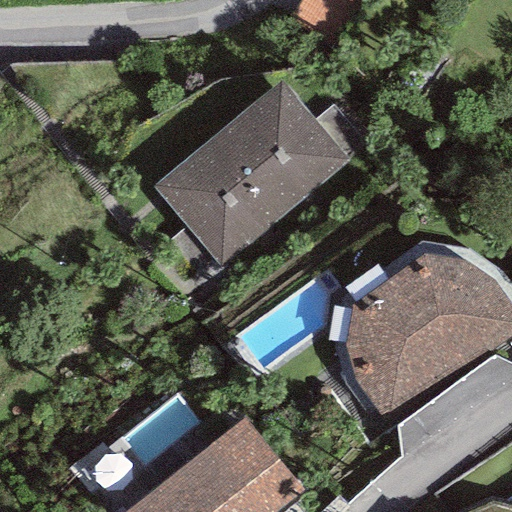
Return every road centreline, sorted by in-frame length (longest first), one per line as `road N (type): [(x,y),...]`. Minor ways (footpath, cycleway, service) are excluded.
road 1 (residential): [(0,24),(190,16),(240,0)]
road 2 (residential): [(511,415),(376,511)]
